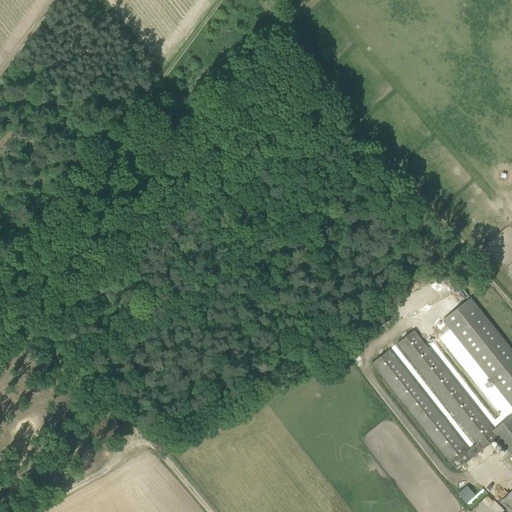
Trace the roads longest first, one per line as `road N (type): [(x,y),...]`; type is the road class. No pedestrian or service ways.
road 1 (track): [(228,0),(0,266)]
road 2 (track): [(0,291),(211,511)]
